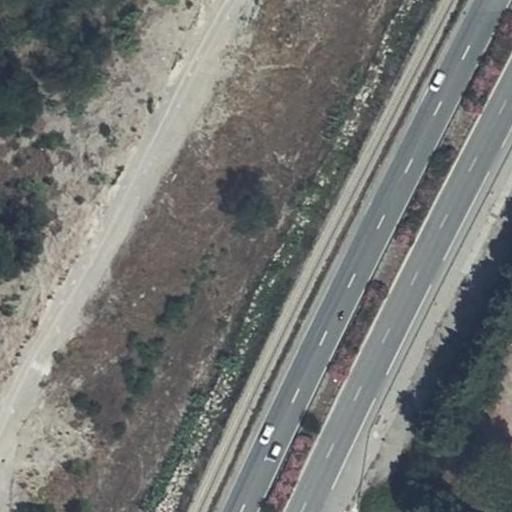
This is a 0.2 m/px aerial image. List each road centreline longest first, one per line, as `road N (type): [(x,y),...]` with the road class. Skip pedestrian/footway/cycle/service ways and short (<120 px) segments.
road 1 (primary): [(496,0),(242,511)]
road 2 (primary): [(305,511),(511,94)]
road 3 (track): [(229,0),(0,387)]
